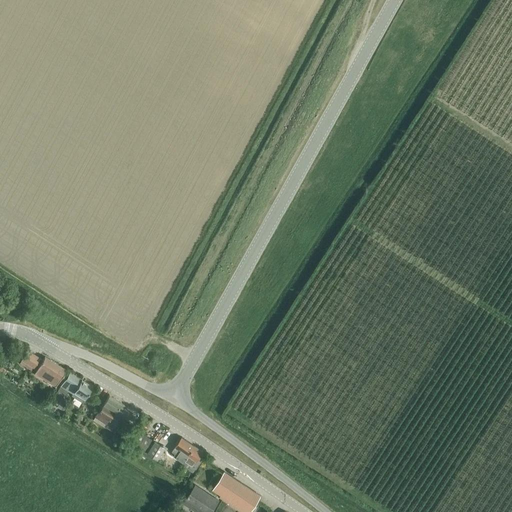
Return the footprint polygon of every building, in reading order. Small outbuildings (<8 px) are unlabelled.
[(34,367),(40,358),(28,350),(22,359),(34,367)] [(40,366),(35,373),(46,381),(55,387),(61,378),(66,370),(45,357),(43,360),(40,366)] [(65,380),(56,393),(57,394),(56,395),(67,401),(67,400),(68,401),(70,396),(67,394),(69,391),(73,394),(72,396),(74,398),(81,402),(82,403),(85,399),(88,394),(93,386),(70,371),(65,380)] [(102,404),(95,415),(107,423),(108,424),(105,427),(111,431),(115,426),(127,408),(121,404),(122,403),(122,402),(109,394),(108,395),(102,404)] [(58,405),(57,406),(62,409),(67,401),(56,395),(52,402),(58,405)] [(182,464),(184,461),(195,445),(181,436),(181,437),(176,444),(171,451),(175,454),(174,455),(183,461),(181,463),(182,464)] [(164,451),(153,444),(147,453),(158,460),(164,451)] [(182,464),(193,472),(196,467),(202,459),(199,457),(202,451),(203,451),(195,445),(184,461),(182,464)] [(244,511),(249,511),(256,502),(260,495),(224,471),(213,488),(221,494),(220,496),(244,511)] [(207,511),(210,511),(213,508),(218,499),(195,484),(186,498),(207,511)]
